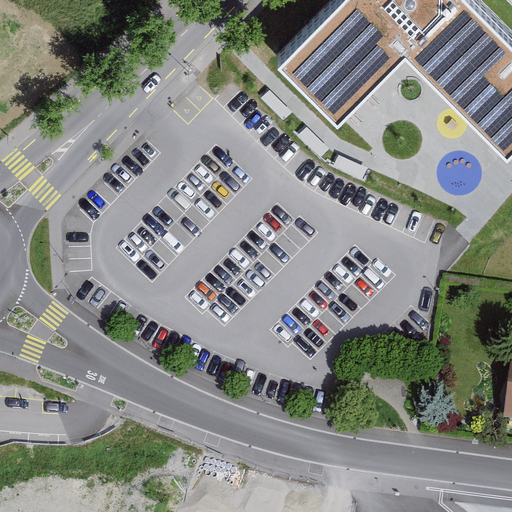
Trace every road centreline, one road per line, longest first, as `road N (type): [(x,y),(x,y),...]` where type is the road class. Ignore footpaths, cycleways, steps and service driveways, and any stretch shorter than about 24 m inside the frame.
road 1 (residential): [(511,475),(272,435),(120,375)]
road 2 (tertiary): [(96,117),(218,0)]
road 3 (tertiary): [(3,237),(96,117)]
road 4 (residential): [(120,375),(6,275)]
road 5 (residential): [(0,338),(120,375)]
